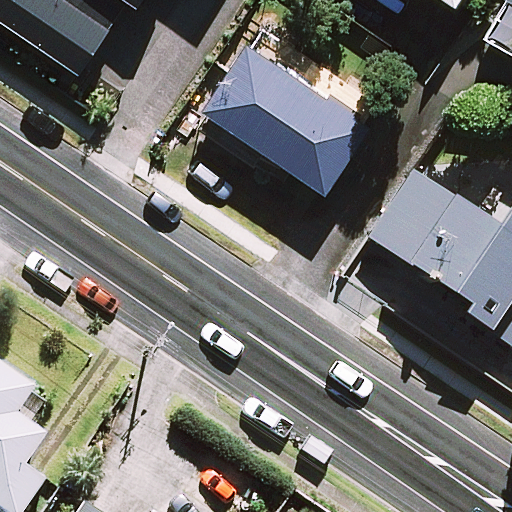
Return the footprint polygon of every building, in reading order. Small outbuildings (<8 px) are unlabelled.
[(511,0),(505,0),(487,31),(511,46),(511,0)] [(259,42),(216,105),(339,188),(381,125),(370,117),(373,112),(342,91),(339,96),(259,42)] [(422,172),(375,241),(412,267),(414,265),(475,306),(470,314),(496,332),(493,335),(511,348),(511,215),(504,227),(422,172)] [(32,384),(0,362),(0,506),(8,511),(19,511),(43,477),(22,463),(43,432),(14,412),(32,384)] [(250,481),(212,454),(191,482),(229,510),(250,481)] [(97,511),(83,503),(77,511),(97,511)]
